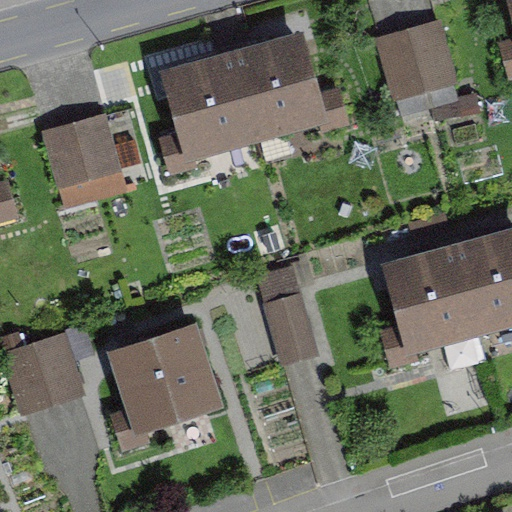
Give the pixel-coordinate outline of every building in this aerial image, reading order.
[(439,28),(408,37),(424,93),(455,85),(439,28)] [(300,33),(229,53),(255,141),(325,121),(300,33)] [(393,102),(424,93),(408,37),(377,46),(393,102)] [(229,53),(159,73),(185,161),(255,141),(229,53)] [(103,117),(75,125),(91,180),(120,171),(103,117)] [(61,189),(91,180),(75,125),(45,134),(61,189)] [(511,235),(454,251),(477,337),(511,327),(511,235)] [(454,251),(383,270),(406,356),(477,337),(454,251)] [(300,293),(263,303),(281,367),(318,357),(300,293)] [(193,324),(108,355),(136,433),(221,402),(193,324)] [(65,334),(32,344),(53,407),(85,396),(65,334)] [(32,344),(1,355),(21,417),(53,407),(32,344)]
